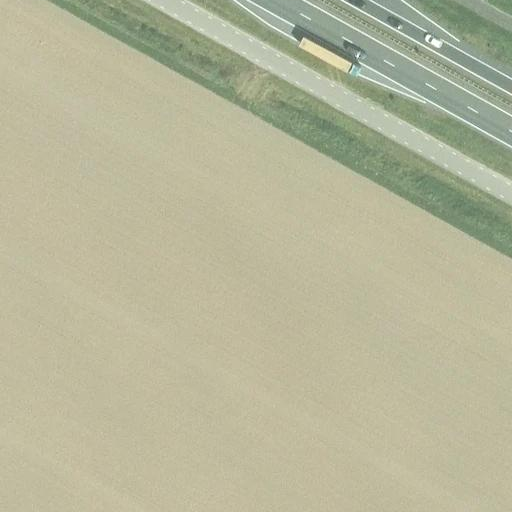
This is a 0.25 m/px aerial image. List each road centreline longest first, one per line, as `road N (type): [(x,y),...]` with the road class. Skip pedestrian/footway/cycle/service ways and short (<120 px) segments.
road 1 (unclassified): [(161,0),(511,194)]
road 2 (trunk): [(272,0),(511,133)]
road 3 (trunk): [(511,86),(356,0)]
